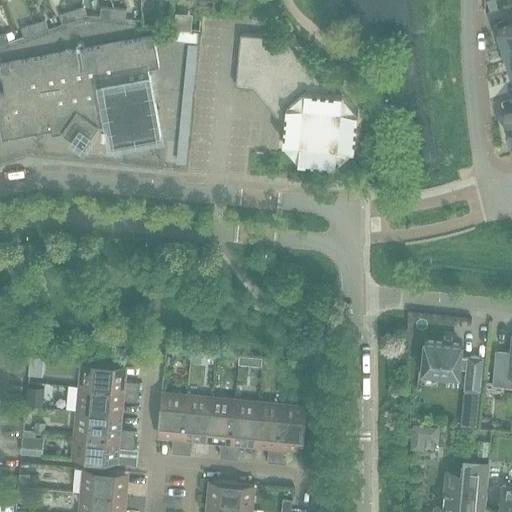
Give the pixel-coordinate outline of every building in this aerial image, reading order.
[(495,0),(485,0),(489,10),(498,8),(495,0)] [(83,5),(70,9),(73,18),(86,14),(83,5)] [(101,6),(100,15),(112,16),(113,7),(101,6)] [(113,7),(112,16),(125,18),(126,8),(113,7)] [(19,24),(40,17),(38,9),(16,15),(19,24)] [(70,9),(59,13),(62,22),(73,18),(70,9)] [(45,18),(33,22),(36,31),(48,27),(45,18)] [(33,22),(21,27),(24,35),(36,31),(33,22)] [(504,52),(511,49),(511,24),(497,29),(504,52)] [(174,29),(173,40),(197,41),(197,31),(174,29)] [(6,32),(0,33),(0,43),(9,40),(6,32)] [(354,148),(357,110),(342,92),(336,91),(338,81),(318,79),(283,37),(240,33),(236,85),(260,87),(284,117),(282,141),(298,160),(335,163),(354,148)] [(0,127),(2,137),(22,134),(50,129),(51,133),(62,131),(84,146),(99,124),(108,122),(112,143),(160,134),(148,67),(159,65),(153,35),(0,63),(0,65),(5,92),(0,92),(0,127)] [(511,113),(503,116),(511,141),(511,140),(511,113)] [(479,389),(482,357),(468,355),(468,357),(461,356),(462,343),(424,340),(421,371),(459,375),(460,368),(467,369),(465,388),(479,389)] [(511,350),(495,349),(492,384),(511,385),(511,350)] [(191,352),(190,361),(201,362),(201,353),(191,352)] [(255,355),(254,364),(262,365),(262,356),(255,355)] [(81,360),(78,385),(138,391),(139,382),(120,380),(122,364),(81,360)] [(78,385),(76,409),(117,413),(119,399),(137,400),(138,391),(78,385)] [(26,401),(26,402),(43,404),(44,390),(27,388),(26,401)] [(172,451),(181,452),(187,393),(162,390),(158,431),(173,433),(172,451)] [(192,435),(207,436),(210,395),(187,393),(181,452),(190,453),(192,435)] [(219,456),(229,457),(234,397),(210,395),(207,436),(221,438),(219,456)] [(240,439),(254,441),(258,400),(234,397),(229,457),(238,458),(240,439)] [(267,461),(276,462),(282,402),(258,400),(254,441),(269,442),(267,461)] [(307,404),(282,402),(276,462),(286,463),(287,444),(303,445),(307,404)] [(76,409),(74,433),(134,439),(135,429),(116,428),(117,413),(76,409)] [(35,421),(34,429),(35,429),(45,430),(46,422),(35,421)] [(134,439),(74,433),(72,458),(113,462),(114,446),(133,448),(134,439)] [(22,436),(21,452),(41,454),(43,438),(22,436)] [(412,436),(411,448),(423,449),(424,438),(412,436)] [(483,511),(488,462),(461,460),(460,469),(446,468),(445,484),(443,507),(435,506),(433,511),(483,511)] [(83,467),(80,492),(127,496),(127,487),(122,486),(124,471),(83,467)] [(19,472),(18,486),(27,487),(29,473),(19,472)] [(207,495),(206,504),(252,508),(254,484),(213,480),(212,495),(207,495)] [(511,511),(511,484),(502,484),(499,511),(511,511)] [(18,486),(16,499),(26,500),(27,487),(18,486)] [(80,492),(78,511),(119,511),(121,505),(126,506),(127,496),(80,492)] [(282,498),(281,511),(289,511),(290,511),(292,499),(282,498)]
